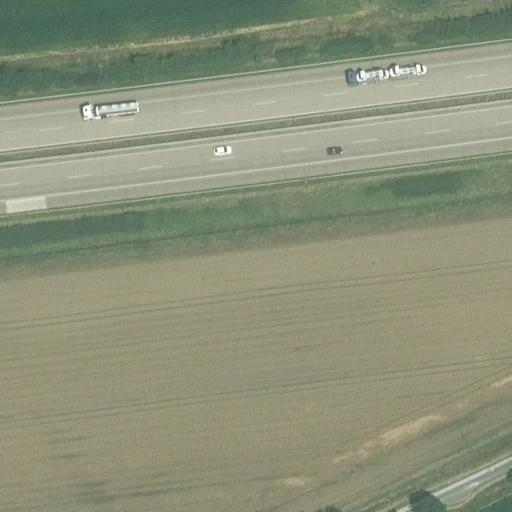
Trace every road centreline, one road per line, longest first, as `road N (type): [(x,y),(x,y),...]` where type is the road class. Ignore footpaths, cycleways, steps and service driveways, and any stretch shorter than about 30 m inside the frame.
road 1 (motorway): [(511,62),(0,126)]
road 2 (motorway): [(0,195),(511,132)]
